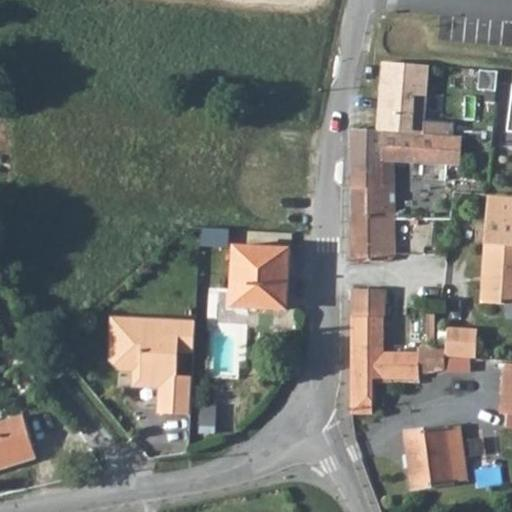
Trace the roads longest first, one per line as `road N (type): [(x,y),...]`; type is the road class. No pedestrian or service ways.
road 1 (residential): [(362,0),(330,147),(322,390),(309,419)]
road 2 (residential): [(309,419),(271,451),(227,470),(11,511)]
